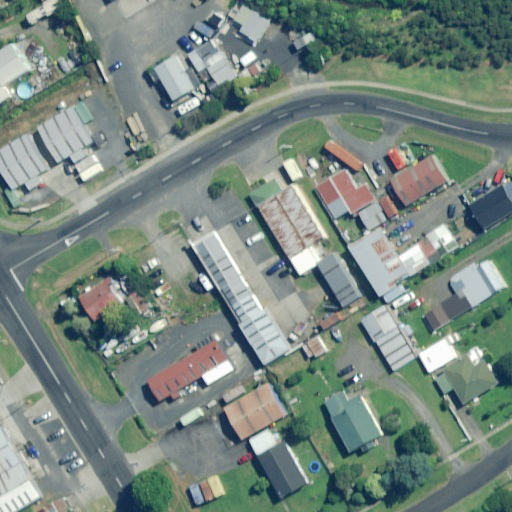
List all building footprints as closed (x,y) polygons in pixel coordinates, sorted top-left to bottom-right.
[(122,23),(110,0),(76,0),(96,37),(122,23)] [(3,39),(0,40),(0,82),(22,69),(3,39)] [(238,78),(214,41),(190,56),(201,73),(208,68),(222,88),(238,78)] [(201,87),(181,55),(157,70),(176,102),(201,87)] [(61,106),(27,127),(48,161),(83,140),(61,106)] [(17,135),(0,146),(0,180),(5,188),(38,168),(17,135)] [(423,150),(380,177),(399,207),(442,180),(423,150)] [(338,163),(307,182),(331,219),(361,201),(338,163)] [(315,236),(282,185),(248,206),(280,257),(315,236)] [(467,194),(443,220),(462,238),(486,212),(467,194)] [(374,222),(362,202),(345,213),(357,233),(374,222)] [(411,272),(413,275),(457,246),(441,221),(397,250),(411,272)] [(408,271),(380,226),(340,249),(369,300),(410,274),(408,271)] [(278,347),(202,227),(176,244),(252,364),(278,347)] [(352,296),(325,252),(302,266),(330,310),(352,296)] [(502,286),(483,257),(447,280),(465,309),(502,286)] [(127,304),(112,282),(92,296),(107,318),(127,304)] [(404,358),(371,306),(350,319),(383,372),(404,358)] [(218,359),(204,337),(137,380),(150,401),(218,359)] [(328,352),(321,338),(304,347),(311,361),(328,352)] [(455,358),(445,340),(420,355),(431,372),(455,358)] [(476,368),(470,357),(436,378),(446,394),(455,389),(466,405),(500,383),(487,361),(476,368)] [(277,412),(258,382),(213,410),(232,440),(277,412)] [(371,436),(346,396),(314,416),(339,456),(371,436)] [(300,480),(274,438),(245,456),(271,498),(300,480)] [(0,464),(11,458),(0,439),(0,464)] [(11,458),(0,464),(0,511),(3,511),(34,493),(11,458)]
